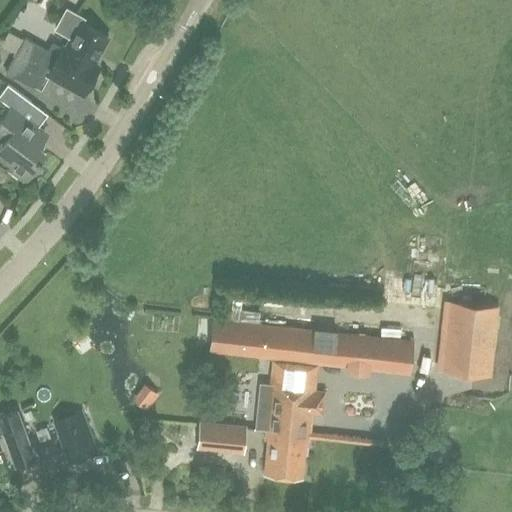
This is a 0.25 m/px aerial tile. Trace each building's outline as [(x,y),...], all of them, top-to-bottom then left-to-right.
[(109,37),(81,22),(84,18),(66,8),(55,28),(70,37),(65,47),(63,45),(62,47),(52,42),(47,50),(25,37),(5,74),(13,78),(14,76),(42,91),(50,77),(83,95),(99,65),(94,63),(109,37)] [(9,46),(17,51),(26,34),(19,30),(9,46)] [(0,93),(0,98),(10,107),(0,120),(0,138),(3,141),(0,144),(0,162),(25,181),(41,159),(38,157),(44,150),(35,143),(45,131),(38,126),(48,114),(8,84),(0,93)] [(353,306),(352,290),(327,292),(328,307),(353,306)] [(336,327),(336,317),(313,318),(313,328),(336,327)] [(212,351),(407,372),(411,340),(216,319),(212,351)] [(155,408),(167,394),(153,382),(141,397),(155,408)] [(325,391),(314,390),(314,388),(271,384),(267,428),(310,432),(312,412),(323,413),(325,391)] [(0,431),(2,431),(8,447),(27,440),(16,410),(0,416),(0,431)] [(95,450),(81,411),(56,420),(71,460),(95,450)] [(246,427),(201,422),(199,447),(244,451),(246,427)] [(309,443),(310,432),(267,428),(266,439),(269,439),(265,473),(303,476),(306,443),(309,443)] [(69,489),(69,480),(61,481),(62,489),(69,489)]
